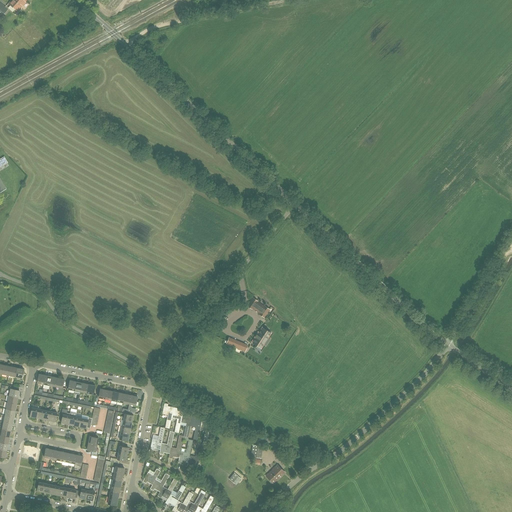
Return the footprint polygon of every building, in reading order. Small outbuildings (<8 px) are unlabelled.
[(17,11),(26,0),(11,0),(8,3),(17,11)] [(252,297),(247,305),(252,309),(253,309),(259,313),(259,314),(264,317),(270,310),(264,306),(258,302),(258,301),(252,297)] [(257,334),(252,342),(254,343),(254,344),(256,346),(257,345),(261,348),(271,333),(268,331),(268,332),(264,330),(265,329),(262,327),(258,334),(257,334)] [(228,338),(226,344),(245,352),(247,346),(228,338)] [(9,375),(10,366),(4,365),(2,374),(9,375)] [(15,377),(17,368),(10,366),(9,375),(15,377)] [(17,368),(15,377),(22,378),(24,369),(17,368)] [(44,384),(45,375),(39,374),(37,383),(44,384)] [(57,378),(56,386),(62,388),(64,379),(57,378)] [(74,390),(76,382),(70,380),(68,389),(74,390)] [(88,384),(86,393),(93,394),(95,385),(88,384)] [(9,395),(18,397),(19,390),(10,389),(9,395)] [(105,399),(107,390),(100,389),(98,398),(105,399)] [(17,404),(18,397),(9,395),(8,402),(17,404)] [(131,395),(129,404),(135,405),(137,396),(131,395)] [(15,411),(17,404),(8,402),(6,409),(15,411)] [(172,418),(174,407),(168,406),(168,404),(164,403),(162,414),(168,415),(165,428),(169,429),(172,418)] [(37,418),(38,409),(32,407),(30,416),(37,418)] [(181,422),(183,411),(177,410),(178,408),(174,407),(172,418),(177,419),(174,432),(179,433),(181,422)] [(14,417),(15,411),(6,409),(5,415),(14,417)] [(70,415),(66,415),(67,410),(62,409),(61,414),(63,414),(61,423),(68,424),(70,415)] [(50,411),(48,420),(55,422),(57,413),(50,411)] [(190,426),(192,415),(186,414),(187,412),(183,411),(181,422),(186,423),(184,436),(188,437),(190,426)] [(123,420),(132,422),(133,415),(124,414),(123,420)] [(12,424),(14,417),(5,415),(3,422),(12,424)] [(200,430),(202,419),(196,418),(196,416),(192,415),(190,426),(196,427),(193,440),(197,441),(200,430)] [(81,418),(80,427),(86,428),(88,419),(81,418)] [(205,431),(202,444),(207,445),(211,424),(205,422),(206,420),(202,419),(200,430),(205,431)] [(11,431),(12,424),(3,422),(2,429),(11,431)] [(162,443),(165,428),(161,427),(158,440),(152,439),(150,450),(154,450),(154,448),(160,449),(162,443)] [(10,437),(11,431),(2,429),(1,435),(10,437)] [(171,447),(174,432),(170,431),(167,444),(162,443),(160,449),(159,454),(163,454),(164,452),(170,454),(171,447)] [(128,441),(129,434),(121,432),(119,439),(128,441)] [(0,442),(8,444),(10,437),(1,435),(0,438),(0,442)] [(180,451),(184,436),(179,435),(177,448),(171,447),(170,454),(169,458),(173,459),(173,456),(179,458),(180,451)] [(88,443),(97,445),(98,438),(90,436),(88,443)] [(190,455),(193,440),(189,439),(186,452),(180,451),(179,458),(178,462),(182,463),(182,460),(188,462),(190,455)] [(0,449),(7,451),(8,444),(0,442),(0,449)] [(96,451),(97,445),(88,443),(87,449),(96,451)] [(198,466),(202,444),(198,443),(195,456),(190,455),(188,462),(187,466),(191,467),(192,464),(198,466)] [(118,453),(127,454),(129,448),(120,446),(118,453)] [(51,458),(52,450),(46,448),(44,457),(51,458)] [(126,461),(127,454),(118,453),(117,459),(126,461)] [(81,467),(81,465),(83,456),(76,455),(74,464),(77,464),(77,466),(81,467)] [(266,476),(273,484),(285,472),(277,465),(266,476)] [(114,473),(123,475),(124,468),(115,466),(114,473)] [(156,479),(160,471),(157,469),(153,475),(148,472),(143,481),(146,483),(147,481),(152,484),(152,485),(156,479)] [(163,486),(169,475),(166,473),(160,482),(156,479),(152,485),(152,484),(150,489),(153,491),(155,489),(160,492),(163,486)] [(241,479),(238,476),(234,473),(229,479),(236,485),(241,479)] [(170,494),(178,480),(174,478),(168,489),(163,486),(160,492),(157,496),(161,498),(162,496),(167,499),(170,494)] [(44,492),(45,483),(39,482),(37,491),(44,492)] [(178,501),(186,487),(182,485),(175,496),(170,494),(167,499),(165,503),(168,505),(169,503),(175,506),(178,501)] [(69,488),(67,497),(74,498),(76,490),(69,488)] [(86,499),(88,490),(81,489),(79,498),(86,499)] [(88,490),(86,499),(93,500),(94,491),(88,490)] [(198,506),(205,494),(206,492),(202,490),(194,504),(189,501),(184,510),(186,511),(187,511),(188,510),(191,511),(194,511),(198,506)] [(189,501),(193,494),(189,492),(183,503),(178,501),(175,506),(172,510),(176,511),(177,510),(180,511),(182,511),(184,510),(189,501)] [(205,511),(213,499),(214,497),(211,495),(203,509),(198,506),(194,511),(205,511)] [(117,505),(118,499),(109,497),(108,503),(117,505)]
